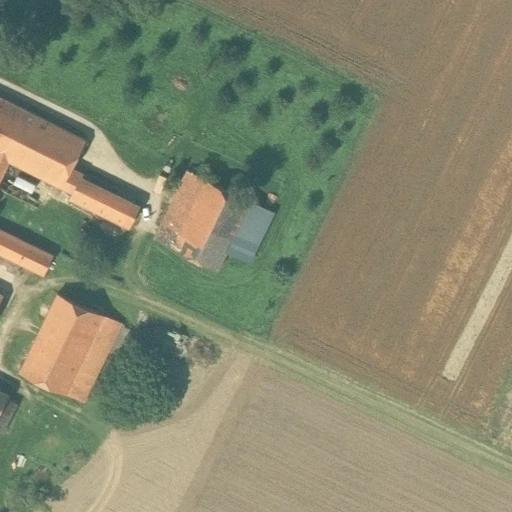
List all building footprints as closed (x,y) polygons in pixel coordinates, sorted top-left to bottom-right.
[(0,147),(19,108),(0,98),(0,147)] [(86,140),(19,108),(0,147),(0,156),(11,162),(63,187),(72,168),(86,140)] [(0,184),(11,162),(0,156),(0,184)] [(141,204),(82,176),(84,173),(72,168),(63,187),(73,192),(69,199),(129,228),(141,204)] [(187,171),(154,238),(176,249),(208,181),(187,171)] [(251,202),(208,181),(176,249),(219,269),(228,251),(251,202)] [(251,202),(228,251),(248,260),(271,211),(251,202)] [(0,253),(44,274),(53,254),(0,229),(0,253)] [(122,324),(57,292),(19,372),(84,403),(109,352),(122,324)] [(122,324),(109,352),(119,358),(133,329),(122,324)] [(9,394),(0,389),(0,411),(7,398),(9,394)] [(7,398),(0,411),(0,433),(2,435),(18,403),(7,398)]
